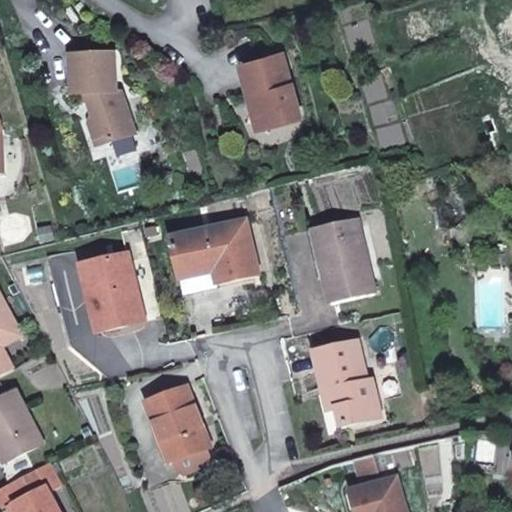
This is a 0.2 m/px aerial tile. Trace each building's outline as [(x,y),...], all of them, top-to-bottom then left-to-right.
[(116,92),(114,53),(71,56),(73,96),(83,95),(84,104),(93,103),(95,112),(93,117),(102,146),(135,135),(121,91),(116,92)] [(301,118),(292,84),(291,84),(283,54),(240,65),(249,96),(252,96),(261,129),(301,118)] [(102,146),(93,117),(90,123),(98,147),(102,146)] [(376,295),(358,219),(314,230),(332,305),(376,295)] [(260,275),(247,221),(172,239),(182,280),(216,273),(219,285),(260,275)] [(146,322),(129,256),(91,265),(97,288),(88,290),(99,333),(146,322)] [(97,288),(91,265),(82,267),(88,290),(97,288)] [(219,285),(216,273),(182,280),(185,293),(219,285)] [(23,336),(0,291),(0,348),(2,347),(23,336)] [(369,383),(359,343),(315,354),(323,387),(332,385),(338,411),(342,429),(383,419),(374,382),(369,383)] [(0,377),(14,370),(2,347),(0,348),(0,377)] [(338,411),(332,385),(323,387),(333,430),(342,429),(338,411)] [(212,448),(189,388),(148,404),(171,464),(175,463),(197,454),(208,450),(212,448)] [(45,445),(18,392),(0,400),(0,452),(6,465),(29,453),(45,445)] [(213,461),(208,450),(197,454),(201,465),(213,461)] [(15,482),(37,471),(29,453),(6,465),(15,482)] [(199,471),(201,465),(197,454),(175,463),(180,475),(181,475),(182,476),(185,476),(199,471)] [(380,473),(375,455),(354,460),(359,479),(380,473)] [(63,486),(51,463),(39,470),(37,471),(49,493),(63,486)] [(59,511),(49,493),(37,471),(15,482),(0,490),(0,497),(7,511),(10,509),(15,506),(18,511),(59,511)] [(408,511),(398,478),(350,492),(355,511),(360,510),(360,511),(408,511)]
